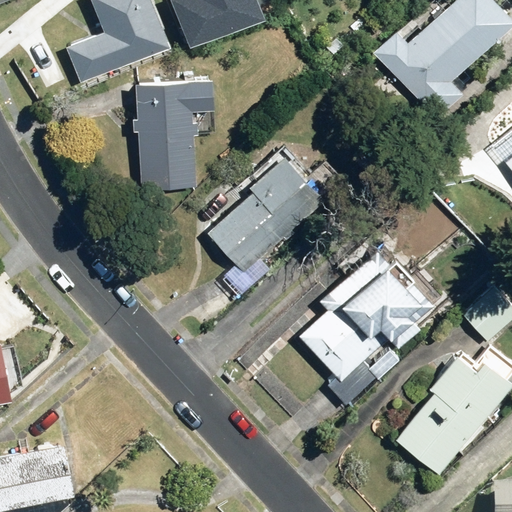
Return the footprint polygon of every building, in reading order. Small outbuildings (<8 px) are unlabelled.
[(60,45),(75,81),(163,45),(144,0),(83,0),(96,30),(60,45)] [(233,0),(182,0),(196,32),(239,14),(233,0)] [(387,29),(365,51),(430,116),(461,85),(452,75),(509,19),(489,0),(423,0),(390,32),(387,29)] [(206,73),(125,80),(134,188),(192,183),(186,111),(209,109),(206,73)] [(511,153),(501,163),(511,175),(511,119),(511,120),(511,153)] [(324,191),(279,145),(195,226),(229,262),(215,275),(234,295),(264,266),(255,257),(324,191)] [(168,215),(130,246),(145,264),(183,233),(168,215)] [(319,307),(290,334),(329,375),(322,382),(344,405),(396,356),(389,349),(441,300),(412,268),(404,275),(386,255),(380,260),(367,245),(310,298),(319,307)] [(511,303),(491,281),(457,313),(482,340),(511,312),(511,303)] [(0,298),(0,325),(13,314),(0,298)] [(388,438),(432,473),(511,371),(511,365),(483,343),(469,360),(452,347),(420,388),(425,391),(388,438)] [(0,349),(0,403),(9,402),(0,349)] [(59,442),(0,452),(0,511),(55,511),(70,501),(59,442)] [(511,511),(511,489),(487,488),(486,511),(511,511)]
